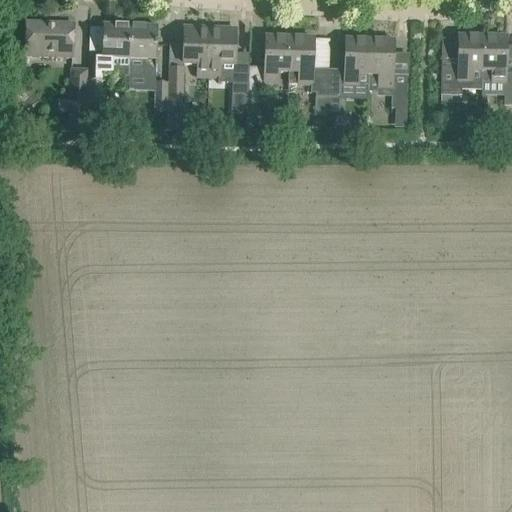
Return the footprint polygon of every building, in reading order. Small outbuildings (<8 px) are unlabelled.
[(73,60),(73,46),(74,26),(26,24),(25,58),(73,60)] [(130,61),(131,27),(103,27),(102,60),(89,59),(89,81),(88,90),(88,109),(88,115),(87,135),(100,135),(101,110),(102,82),(102,77),(113,77),(113,84),(120,82),(129,79),(129,61),(130,61)] [(156,80),(157,28),(131,27),(130,61),(130,77),(143,78),(143,79),(156,80)] [(184,50),(183,66),(199,66),(199,78),(209,79),(210,31),(184,30),(184,50)] [(210,31),(209,79),(219,79),(219,84),(234,84),(234,89),(233,112),(248,113),(248,105),(249,74),(234,74),(234,68),(235,52),(236,32),(210,31)] [(482,85),(483,51),(483,39),(459,39),(458,67),(454,67),(441,67),(441,108),(452,108),(452,100),(454,100),(454,98),(462,98),(462,92),(482,92),(482,85)] [(511,107),(511,75),(505,76),(506,40),(483,39),(483,51),(482,85),(506,85),(505,108),(511,107)] [(249,74),(248,105),(265,105),(265,85),(278,86),(279,73),(289,74),(290,40),(266,40),(265,69),(249,69),(249,74)] [(289,74),(288,86),(299,86),(311,86),(310,95),(316,95),(316,113),(328,113),(329,98),(329,75),(313,74),(314,41),(290,40),(289,74)] [(21,64),(22,43),(12,42),(11,64),(21,64)] [(370,43),(346,42),(345,72),(334,71),(333,87),(369,89),(370,43)] [(407,111),(408,96),(408,76),(392,75),(393,44),(370,43),(369,89),(369,94),(377,94),(377,99),(393,99),(392,110),(407,111)] [(182,108),(182,85),(183,71),(169,70),(169,84),(168,108),(182,108)] [(88,109),(88,90),(89,81),(87,81),(87,72),(72,72),(71,103),(58,102),(58,114),(71,114),(70,129),(70,134),(87,135),(88,115),(88,109)] [(169,84),(156,84),(155,112),(168,112),(168,108),(169,84)] [(329,98),(328,113),(339,113),(339,98),(329,98)] [(287,113),(287,132),(299,133),(300,113),(287,113)]
